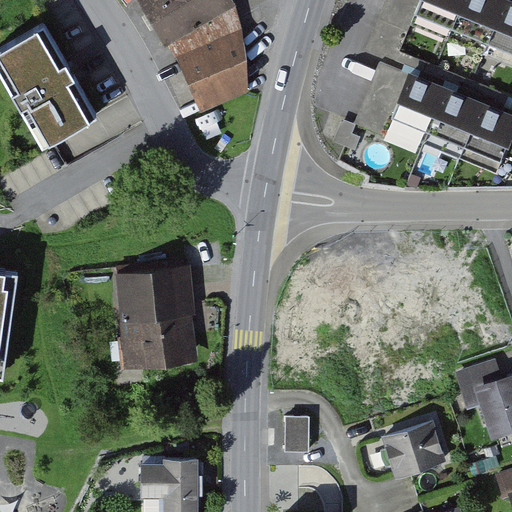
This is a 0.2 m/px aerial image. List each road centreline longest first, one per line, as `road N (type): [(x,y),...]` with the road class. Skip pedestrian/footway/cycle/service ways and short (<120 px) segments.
road 1 (residential): [(245,511),(245,398),(265,191)]
road 2 (residential): [(102,0),(164,127),(195,167),(265,191)]
road 3 (residential): [(265,191),(511,208)]
road 4 (residential): [(265,191),(312,0)]
